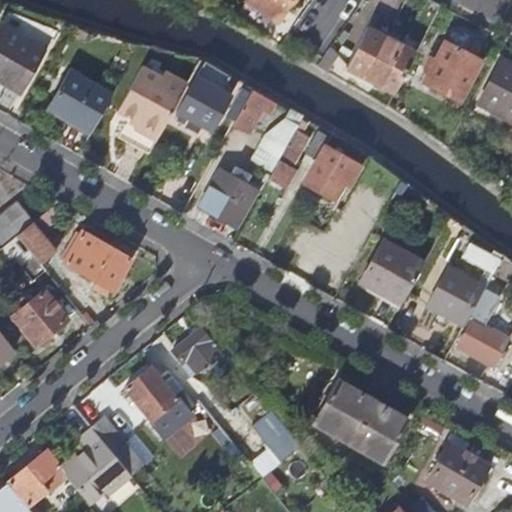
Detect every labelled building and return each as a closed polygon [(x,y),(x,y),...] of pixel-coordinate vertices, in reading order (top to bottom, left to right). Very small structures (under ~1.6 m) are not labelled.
[(257,0),(254,6),(278,21),(292,0),(257,0)] [(0,81),(22,94),(46,52),(0,26),(0,81)] [(394,93),(414,53),(366,28),(345,68),(394,93)] [(458,101),(479,60),(444,41),(434,59),(428,56),(423,67),(428,70),(422,82),(458,101)] [(511,65),(500,60),(486,86),(511,99),(511,65)] [(205,62),(177,112),(211,131),(230,96),(221,91),(230,75),(205,62)] [(133,129),(156,141),(187,84),(164,72),(161,78),(141,67),(116,112),(136,123),(133,129)] [(91,133),(111,94),(68,71),(47,109),(91,133)] [(234,121),(252,90),(245,86),(227,117),(234,121)] [(234,121),(233,124),(249,133),(262,110),(270,114),(278,100),(254,87),(252,90),(234,121)] [(295,130),(297,126),(286,121),(266,136),(252,160),(272,172),(295,130)] [(295,130),(272,172),(267,179),(286,189),(296,170),(292,168),(309,137),(295,130)] [(305,153),(316,159),(324,146),(328,138),(317,131),(305,153)] [(360,166),(324,146),(316,159),(303,183),(333,199),(346,178),(351,181),(360,166)] [(220,171),(199,207),(231,224),(256,179),(235,168),(230,176),(220,171)] [(180,171),(168,192),(179,197),(191,177),(180,171)] [(0,248),(17,234),(33,222),(34,221),(18,201),(0,215),(0,248)] [(17,234),(41,263),(56,252),(33,222),(17,234)] [(44,268),(41,263),(17,234),(0,248),(0,273),(17,260),(33,279),(44,268)] [(95,242),(81,234),(65,264),(112,290),(129,259),(96,240),(95,242)] [(399,305),(423,263),(383,240),(360,282),(399,305)] [(484,288),(499,261),(469,244),(461,258),(485,272),(477,285),(482,287),(484,288)] [(460,326),(482,287),(477,285),(448,268),(426,307),(460,326)] [(484,288),(464,324),(468,327),(458,346),(492,365),(506,339),(476,322),(493,292),(484,288)] [(68,318),(44,290),(29,302),(24,295),(16,301),(22,308),(12,317),(36,346),(68,318)] [(193,377),(222,354),(199,327),(172,350),(184,364),(183,366),(193,377)] [(0,361),(14,349),(0,332),(0,361)] [(152,366),(125,387),(151,420),(178,398),(152,366)] [(383,462),(407,418),(337,379),(313,423),(383,462)] [(196,395),(215,419),(226,410),(207,386),(196,395)] [(89,424),(91,427),(108,448),(118,439),(99,416),(89,424)] [(64,473),(89,504),(104,491),(108,495),(131,476),(108,448),(91,427),(80,437),(88,447),(71,461),(69,458),(61,465),(66,471),(64,473)] [(108,448),(131,476),(132,477),(143,468),(118,439),(108,448)] [(256,469),(262,477),(299,446),(292,439),(256,469)] [(481,490),(495,467),(448,441),(426,479),(467,502),(476,486),(481,490)] [(47,449),(45,451),(7,481),(27,504),(47,488),(41,480),(60,464),(47,449)] [(223,509),(225,511),(234,511),(247,502),(269,485),(262,477),(223,509)] [(0,511),(31,511),(8,484),(0,490),(0,511)] [(255,511),(247,502),(234,511),(255,511)]
